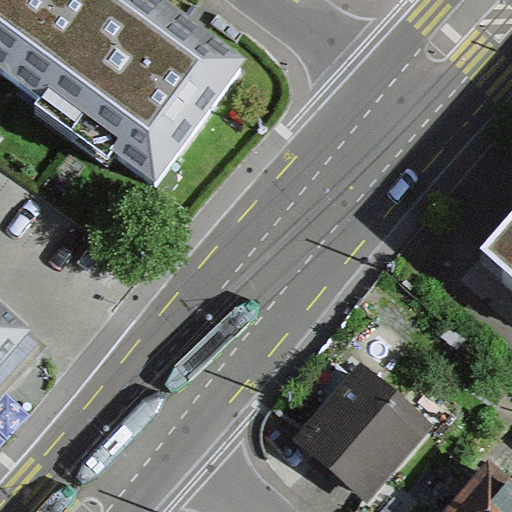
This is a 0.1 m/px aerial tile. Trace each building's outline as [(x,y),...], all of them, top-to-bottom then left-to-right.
[(166,0),(0,0),(0,72),(152,187),(247,60),(166,0)] [(511,234),(481,270),(511,299),(511,234)] [(0,306),(0,392),(43,345),(0,306)] [(369,511),(436,434),(360,369),(293,448),(368,511),(369,511)] [(511,511),(511,479),(489,460),(443,511),(511,511)]
